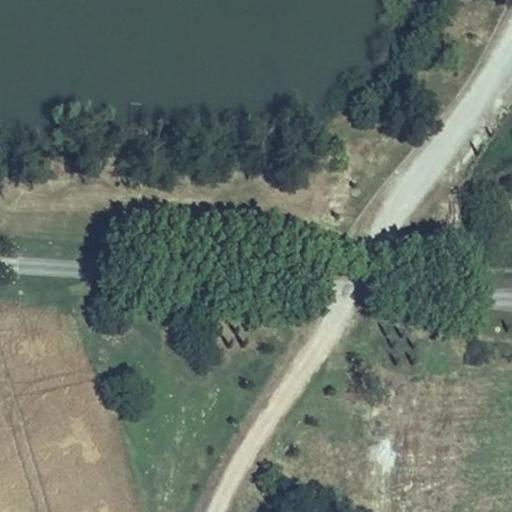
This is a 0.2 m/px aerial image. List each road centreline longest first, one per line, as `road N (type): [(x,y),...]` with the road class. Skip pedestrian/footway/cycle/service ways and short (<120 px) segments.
road 1 (unclassified): [(0,263),(364,288)]
road 2 (unclassified): [(214,511),(239,452),(364,288)]
road 3 (unclassified): [(364,288),(406,216),(490,122),(511,75)]
road 4 (unclassified): [(364,288),(511,299)]
